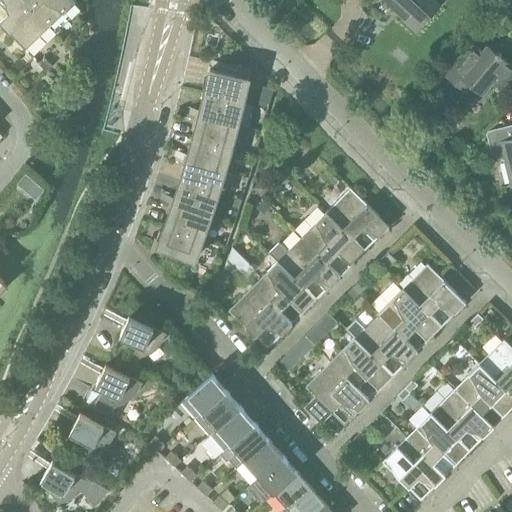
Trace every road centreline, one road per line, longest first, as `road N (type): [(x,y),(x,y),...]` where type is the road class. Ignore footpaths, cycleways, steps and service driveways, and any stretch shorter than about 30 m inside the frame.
road 1 (residential): [(511,284),(231,0)]
road 2 (residential): [(367,511),(182,303),(98,246)]
road 3 (tertiary): [(98,246),(163,43)]
road 4 (tertiary): [(27,402),(98,246)]
road 5 (residential): [(117,511),(155,470),(207,511)]
road 6 (residential): [(424,511),(511,426)]
